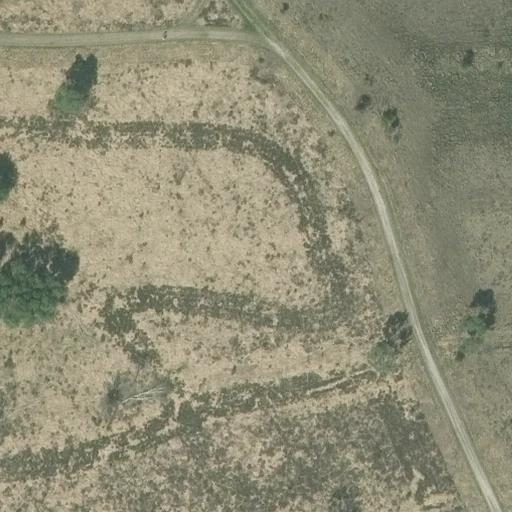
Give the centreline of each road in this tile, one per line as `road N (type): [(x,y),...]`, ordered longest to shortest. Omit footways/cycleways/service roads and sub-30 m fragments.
road 1 (track): [(272,42),(343,122),(386,207),(406,294),(498,511)]
road 2 (track): [(0,38),(272,42)]
